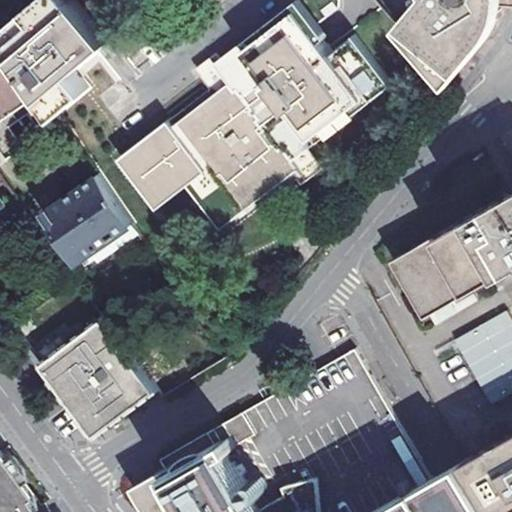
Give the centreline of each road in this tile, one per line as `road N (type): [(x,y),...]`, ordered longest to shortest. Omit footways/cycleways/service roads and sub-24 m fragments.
road 1 (residential): [(68,479),(252,366),(333,268)]
road 2 (residential): [(333,268),(511,60)]
road 3 (residential): [(333,268),(451,464)]
